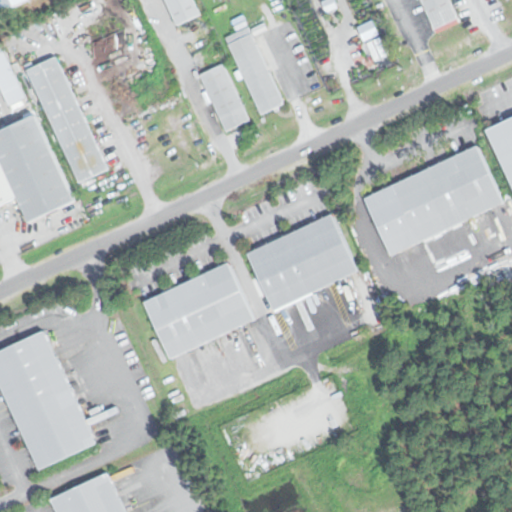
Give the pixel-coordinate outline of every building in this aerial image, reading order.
[(0,0),(0,11),(28,1),(27,0),(0,0)] [(192,0),(166,0),(177,25),(199,15),(192,0)] [(423,0),(436,28),(461,17),(453,0),(423,0)] [(263,114),(286,102),(247,27),(225,39),(263,114)] [(30,68),(78,183),(108,170),(59,56),(30,68)] [(201,74),(226,131),(249,121),(224,64),(201,74)] [(36,115),(0,131),(0,206),(22,196),(33,220),(76,199),(36,115)] [(511,118),(488,130),(511,179),(511,118)] [(506,201),(479,145),(366,198),(393,255),(506,201)] [(255,253),(283,311),(366,269),(338,212),(255,253)] [(232,261),(148,301),(175,358),(259,318),(232,261)] [(44,331),(0,352),(0,385),(42,470),(99,443),(44,331)] [(57,511),(126,511),(109,473),(52,499),(57,511)]
